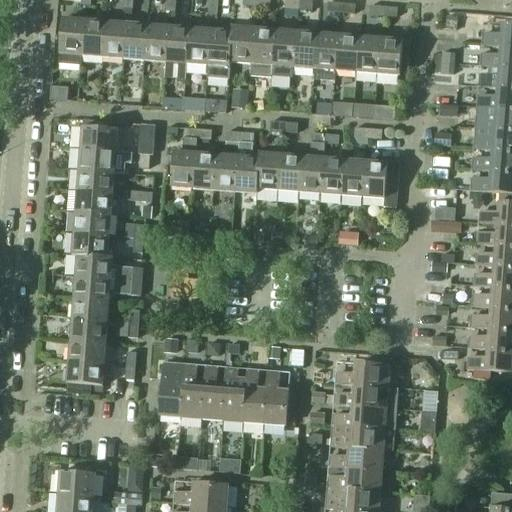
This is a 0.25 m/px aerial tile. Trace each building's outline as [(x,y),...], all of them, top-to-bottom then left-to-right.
[(123,0),(122,10),(125,10),(133,11),(133,0),(123,0)] [(166,0),(165,13),(167,13),(175,14),(176,1),(170,0),(166,0)] [(242,0),(242,7),(243,7),(256,8),(257,0),(242,0)] [(264,0),(257,0),(256,8),(269,9),(269,0),(264,0)] [(285,2),(284,11),(285,11),(284,18),(298,19),(298,12),(299,3),(285,2)] [(208,3),(207,16),(209,16),(218,17),(219,4),(210,3),(208,3)] [(299,3),(298,12),(311,13),(312,4),(299,3)] [(326,5),(326,14),(340,15),(341,6),(326,5)] [(341,6),(340,15),(353,16),(354,7),(341,6)] [(369,9),(368,18),(383,19),(384,10),(369,9)] [(384,10),(383,19),(396,20),(396,11),(384,10)] [(446,18),(445,32),(456,33),(457,32),(458,19),(447,18),(446,18)] [(61,56),(60,66),(80,67),(81,57),(84,22),(64,20),(61,56)] [(84,22),(81,57),(103,59),(106,24),(84,22)] [(106,24),(103,59),(124,61),(127,26),(106,24)] [(127,26),(124,61),(145,63),(148,27),(127,26)] [(482,37),(481,48),(500,49),(500,48),(511,48),(511,26),(502,26),(501,35),(486,34),(482,37)] [(148,27),(145,63),(166,64),(169,29),(148,27)] [(169,29),(166,64),(187,66),(190,31),(169,29)] [(233,35),(230,64),(252,66),(254,31),(234,30),(232,29),(231,34),(233,35)] [(190,31),(187,66),(209,68),(212,33),(190,31)] [(252,66),(250,78),(271,80),(272,68),(275,33),(254,31),(252,66)] [(209,68),(208,80),(229,82),(230,70),(230,64),(233,35),(231,34),(212,33),(209,68)] [(275,33),(272,68),(294,69),(296,35),(275,33)] [(296,35),(294,69),(314,71),(317,37),(296,35)] [(314,71),(314,81),(335,83),(336,73),(338,38),(317,37),(314,71)] [(338,38),(336,73),(356,75),(359,40),(338,38)] [(359,40),(356,75),(378,76),(381,42),(359,40)] [(381,42),(378,76),(400,78),(402,44),(381,42)] [(481,58),(480,68),(498,69),(498,68),(511,68),(511,48),(500,48),(500,49),(499,57),(484,55),(481,58)] [(442,55),(440,76),(454,77),(455,56),(442,55)] [(479,79),(478,89),(496,90),(497,89),(511,89),(511,68),(498,68),(498,69),(498,77),(482,76),(479,79)] [(477,100),(476,110),(495,111),(495,110),(511,110),(511,89),(497,89),(496,90),(496,98),(481,97),(477,100)] [(216,115),(226,116),(227,116),(227,111),(228,107),(217,106),(216,115)] [(439,107),(438,118),(453,119),(454,108),(439,107)] [(476,110),(475,130),(493,132),(493,130),(511,131),(511,110),(495,110),(495,111),(476,110)] [(270,125),(269,134),(284,135),(284,126),(270,125)] [(284,126),(284,135),(296,136),(297,127),(284,126)] [(140,128),(138,155),(141,155),(150,156),(153,156),(155,129),(153,129),(140,128)] [(83,130),(82,151),(117,153),(119,133),(83,130)] [(474,141),(473,151),(492,153),(492,151),(511,152),(511,131),(493,130),(493,132),(492,139),(476,138),(474,141)] [(174,171),(172,190),(194,191),(195,171),(196,156),(197,142),(198,142),(198,133),(199,132),(184,131),(184,132),(183,141),(182,155),(175,154),(175,158),(174,171)] [(354,131),(353,140),(354,140),(367,141),(368,132),(354,131)] [(198,133),(198,142),(210,143),(211,134),(211,133),(199,132),(198,133)] [(368,132),(367,141),(381,142),(381,133),(368,132)] [(227,135),(226,148),(239,149),(240,136),(227,135)] [(434,137),(433,148),(435,148),(446,149),(447,135),(436,135),(434,135),(434,137)] [(238,174),(236,194),(258,196),(259,192),(258,191),(259,176),(260,157),(260,156),(253,156),(254,137),(240,136),(239,149),(240,149),(239,159),(238,174)] [(311,146),(310,160),(324,161),(325,147),(326,137),(311,136),(311,146)] [(326,137),(325,147),(337,148),(338,138),(326,137)] [(82,151),(80,172),(116,174),(117,153),(82,151)] [(472,162),(471,171),(490,172),(490,171),(511,172),(511,152),(492,151),(492,153),(491,160),(475,159),(472,162)] [(130,156),(129,170),(140,170),(149,170),(150,156),(141,155),(141,157),(130,156)] [(195,171),(194,191),(215,193),(216,173),(217,157),(196,156),(195,171)] [(216,173),(215,193),(236,194),(238,174),(239,159),(217,157),(216,173)] [(259,176),(258,191),(259,192),(279,193),(280,177),(281,158),(260,157),(259,176)] [(280,177),(279,193),(300,194),(301,179),(303,160),(281,158),(280,177)] [(301,179),(300,194),(321,196),(323,180),(324,161),(310,160),(303,160),(301,179)] [(323,180),(321,196),(343,198),(344,182),(345,163),(324,161),(323,180)] [(344,182),(343,198),(364,199),(365,183),(367,164),(345,163),(344,182)] [(365,183),(364,199),(383,200),(382,210),(396,211),(399,175),(387,174),(388,166),(367,164),(365,183)] [(470,182),(469,191),(498,194),(498,203),(511,204),(511,172),(490,171),(490,172),(489,181),(473,179),(470,182)] [(80,172),(79,193),(114,196),(116,174),(80,172)] [(79,193),(77,214),(112,217),(114,196),(79,193)] [(125,193),(124,202),(138,203),(139,194),(127,193),(125,193)] [(138,203),(152,204),(152,203),(152,195),(140,194),(139,194),(138,203)] [(479,214),(478,225),(496,226),(496,225),(511,226),(511,204),(498,203),(497,213),(481,212),(479,214)] [(435,211),(434,222),(440,222),(453,224),(454,213),(441,212),(435,211)] [(77,214),(75,235),(111,238),(112,217),(77,214)] [(449,224),(448,235),(452,235),(461,236),(462,225),(452,224),(449,224)] [(477,236),(476,245),(494,247),(495,245),(511,246),(511,226),(496,225),(496,226),(495,234),(480,233),(477,236)] [(135,227),(134,241),(143,241),(144,228),(135,227)] [(210,227),(209,241),(223,242),(224,228),(210,227)] [(75,235),(74,257),(113,260),(114,259),(109,258),(111,238),(75,235)] [(134,241),(133,255),(142,255),(143,241),(134,241)] [(475,256),(474,266),(492,268),(492,267),(511,268),(511,246),(495,245),(494,247),(494,255),(479,253),(475,256)] [(74,257),(74,259),(78,259),(77,279),(143,284),(144,271),(113,269),(113,267),(113,260),(74,257)] [(441,257),(440,265),(447,265),(454,266),(454,258),(441,257)] [(431,264),(431,274),(436,275),(447,276),(447,265),(440,265),(437,264),(431,264)] [(473,277),(473,287),(490,289),(490,287),(511,288),(511,268),(492,267),(492,268),(493,268),(492,275),(477,274),(473,277)] [(77,279),(75,300),(110,302),(110,299),(114,296),(141,298),(142,298),(143,284),(77,279)] [(472,299),(471,308),(489,309),(489,308),(511,309),(511,288),(490,287),(490,289),(491,289),(490,296),(476,295),(472,299)] [(443,295),(442,307),(450,307),(451,296),(443,295)] [(75,300),(74,321),(108,324),(110,302),(75,300)] [(436,308),(435,317),(448,318),(449,308),(436,307),(436,308)] [(470,319),(469,328),(487,330),(487,329),(511,330),(511,309),(489,308),(489,309),(488,317),(474,316),(470,319)] [(131,313),(130,325),(139,326),(140,313),(131,313)] [(74,321),(72,343),(107,345),(108,324),(74,321)] [(138,339),(139,326),(130,325),(129,339),(138,339)] [(468,340),(467,349),(486,351),(486,349),(511,351),(511,330),(487,329),(487,330),(487,338),(472,337),(468,340)] [(433,338),(433,348),(445,349),(446,339),(433,338)] [(163,355),(164,355),(177,356),(179,342),(167,341),(165,341),(164,346),(163,355)] [(72,343),(70,363),(105,365),(107,345),(72,343)] [(186,343),(185,355),(197,356),(198,345),(198,344),(186,343)] [(207,345),(206,358),(219,359),(220,346),(208,345),(207,345)] [(229,346),(228,356),(239,357),(240,347),(229,346)] [(280,349),(270,348),(269,360),(279,361),(280,349)] [(466,362),(466,370),(473,371),(473,380),(490,382),(491,372),(511,373),(511,351),(486,349),(486,351),(485,359),(471,358),(466,362)] [(126,354),(125,368),(127,368),(136,368),(136,355),(128,354),(126,354)] [(335,376),(335,386),(353,388),(353,387),(387,389),(389,367),(374,366),(375,356),(356,355),(355,365),(354,375),(338,374),(335,376)] [(70,363),(69,386),(98,388),(103,388),(104,378),(113,379),(114,367),(105,367),(105,365),(70,363)] [(159,418),(180,419),(183,385),(182,384),(175,384),(176,369),(173,365),(164,364),(159,418)] [(183,385),(180,419),(202,421),(204,386),(195,386),(197,370),(193,366),(184,365),(182,384),(183,385)] [(204,386),(202,421),(222,423),(225,388),(224,388),(216,387),(217,372),(214,368),(205,367),(204,386)] [(125,368),(124,381),(135,382),(135,381),(136,368),(127,368),(125,368)] [(225,388),(222,423),(243,424),(246,390),(245,390),(237,389),(239,373),(236,370),(226,369),(224,388),(225,388)] [(246,390),(243,424),(263,426),(266,392),(265,392),(258,391),(259,375),(256,371),(246,370),(245,390),(246,390)] [(266,392),(263,426),(286,428),(288,394),(279,393),(280,378),(277,373),(267,372),(265,392),(266,392)] [(313,373),(312,385),(325,386),(326,374),(313,373)] [(334,397),(333,407),(352,409),(352,407),(386,410),(396,411),(398,390),(387,389),(353,387),(353,388),(353,395),(338,394),(334,397)] [(311,405),(324,407),(325,396),(312,395),(311,405)] [(332,417),(331,427),(350,429),(350,428),(384,431),(395,432),(396,411),(386,410),(352,407),(352,409),(351,416),(335,415),(332,417)] [(311,414),(310,426),(324,427),(325,416),(311,414)] [(330,448),(348,449),(382,451),(384,431),(350,428),(350,429),(349,436),(334,435),(331,438),(330,448)] [(310,435),(309,448),(322,449),(323,437),(310,435)] [(329,459),(328,469),(346,471),(346,470),(381,473),(382,451),(348,449),(348,457),(333,456),(329,459)] [(155,470),(164,470),(165,458),(156,457),(152,457),(151,469),(152,469),(155,470)] [(178,457),(176,472),(188,473),(189,458),(178,457)] [(220,461),(219,475),(233,476),(234,462),(220,461)] [(129,466),(127,494),(142,495),(144,468),(129,466)] [(327,480),(327,489),(345,491),(345,490),(379,493),(381,473),(346,470),(346,471),(346,479),(330,478),(327,480)] [(58,473),(57,496),(63,496),(95,499),(96,476),(64,473),(62,473),(58,473)] [(304,489),(316,490),(317,477),(305,476),(304,489)] [(173,506),(191,507),(191,506),(226,508),(227,487),(193,485),(192,494),(176,493),(174,495),(173,506)] [(326,500),(325,511),(342,511),(343,511),(356,511),(377,511),(379,493),(345,490),(345,491),(327,489),(326,490),(345,491),(344,498),(329,497),(326,500)] [(115,503),(128,505),(129,497),(115,495),(115,503)] [(511,511),(511,496),(492,495),(490,510),(490,511),(511,511)] [(57,496),(56,511),(93,511),(95,499),(63,496),(57,496)] [(129,497),(128,505),(142,506),(143,498),(129,497)] [(414,497),(413,508),(429,509),(430,498),(414,497)] [(441,511),(455,511),(456,502),(442,501),(441,511)]
